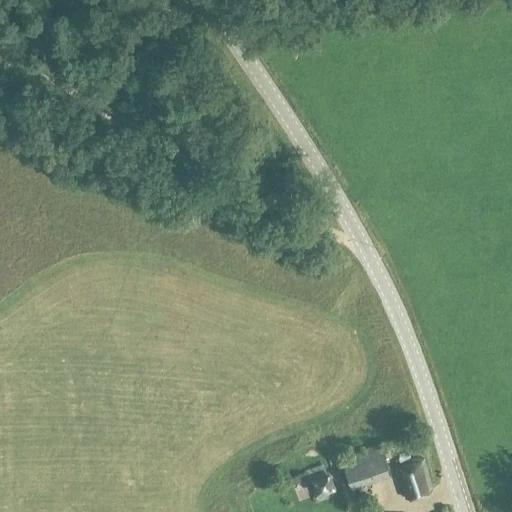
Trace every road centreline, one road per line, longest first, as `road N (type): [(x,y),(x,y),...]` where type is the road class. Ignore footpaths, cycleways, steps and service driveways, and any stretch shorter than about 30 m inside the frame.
road 1 (unclassified): [(465,511),(370,257),(291,100),(218,0)]
road 2 (track): [(370,257),(235,190),(104,111),(0,33)]
